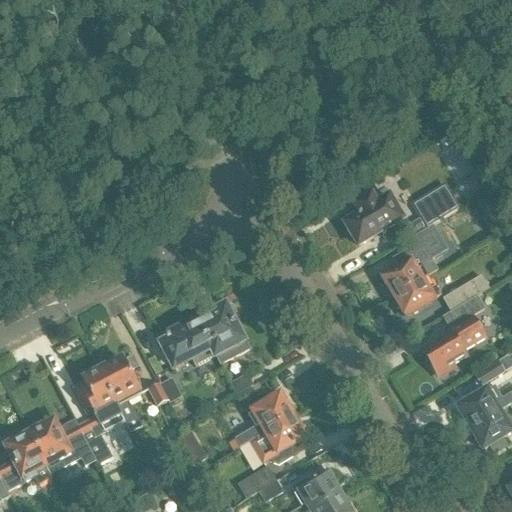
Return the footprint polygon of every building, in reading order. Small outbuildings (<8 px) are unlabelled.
[(488,186),(502,177),(494,165),(481,173),(488,186)] [(413,240),(458,213),(444,191),(415,209),(422,221),(407,230),(413,240)] [(378,207),(373,198),(356,208),(361,217),(345,226),(359,249),(403,222),(389,200),(378,207)] [(500,213),(485,222),(493,237),(509,228),(500,213)] [(399,272),(382,282),(387,289),(385,295),(389,302),(429,279),(436,275),(430,264),(446,254),(434,234),(418,244),(420,246),(394,261),(399,272)] [(429,279),(389,302),(393,308),(398,308),(405,320),(437,300),(442,297),(437,288),(435,289),(429,279)] [(481,279),(444,302),(451,314),(477,300),(481,297),(489,292),(481,279)] [(454,337),(424,355),(427,360),(425,363),(429,370),(433,369),(437,377),(447,371),(467,359),(464,354),(486,341),(475,322),(473,319),(474,319),(484,312),(477,300),(481,297),(477,300),(451,314),(451,315),(443,320),(449,331),(450,330),(454,337)] [(198,324),(209,347),(220,368),(249,352),(234,323),(237,321),(230,307),(198,324)] [(209,347),(198,324),(167,340),(169,343),(162,347),(174,370),(191,360),(196,369),(215,358),(209,347)] [(102,374),(100,375),(123,418),(128,429),(132,435),(143,429),(133,408),(131,409),(130,410),(127,404),(143,396),(135,381),(131,373),(135,370),(138,369),(136,364),(133,359),(125,363),(125,362),(102,374)] [(475,377),(482,388),(506,374),(499,362),(475,377)] [(84,384),(73,390),(88,417),(93,414),(95,417),(97,421),(79,430),(96,462),(97,462),(100,468),(104,466),(113,461),(106,447),(98,431),(123,418),(100,375),(84,383),(84,384)] [(237,398),(253,388),(247,378),(231,387),(237,398)] [(173,380),(161,386),(167,397),(170,403),(169,403),(170,405),(171,405),(176,414),(187,408),(182,399),(173,380)] [(160,385),(148,391),(158,409),(169,403),(170,403),(167,397),(161,386),(160,385)] [(496,388),(487,394),(493,405),(499,414),(509,408),(511,406),(511,393),(502,400),(496,388)] [(487,394),(458,411),(459,413),(458,416),(461,421),(464,421),(470,432),(499,415),(499,414),(493,405),(487,394)] [(281,397),(252,415),(260,427),(265,436),(294,419),(289,410),(289,408),(290,407),(288,402),(286,401),(283,400),(281,397)] [(499,415),(470,432),(477,443),(476,445),(479,450),(481,450),(483,453),(511,436),(499,415)] [(253,443),(251,445),(264,466),(271,462),(273,464),(273,466),(279,468),(284,465),(293,459),(293,454),(291,450),(294,448),(307,440),(306,438),(305,438),(306,436),(307,434),(303,428),(299,428),(294,419),(265,436),(260,439),(253,443)] [(75,421),(57,430),(76,464),(81,461),(85,468),(88,467),(96,462),(79,430),(75,421)] [(43,427),(28,435),(46,468),(61,461),(66,470),(76,464),(57,430),(55,425),(45,430),(43,427)] [(235,442),(229,446),(229,447),(234,455),(251,445),(253,443),(260,439),(265,436),(260,427),(235,442)] [(15,464),(0,471),(0,478),(9,495),(11,499),(12,499),(17,496),(15,492),(37,481),(40,487),(53,480),(51,477),(47,469),(46,468),(28,435),(14,443),(15,446),(10,449),(8,450),(11,457),(15,464)] [(247,502),(259,494),(276,484),(268,470),(239,488),(247,502)] [(297,511),(317,511),(342,497),(336,488),(337,486),(333,479),(331,479),(329,476),(312,486),(299,494),(299,495),(296,497),(302,509),(297,511)] [(0,505),(2,504),(11,499),(9,495),(0,478),(0,505)] [(276,484),(259,494),(265,505),(283,495),(276,484)] [(317,511),(353,511),(350,507),(347,506),(342,497),(317,511)] [(218,511),(226,508),(223,501),(215,504),(218,511)]
